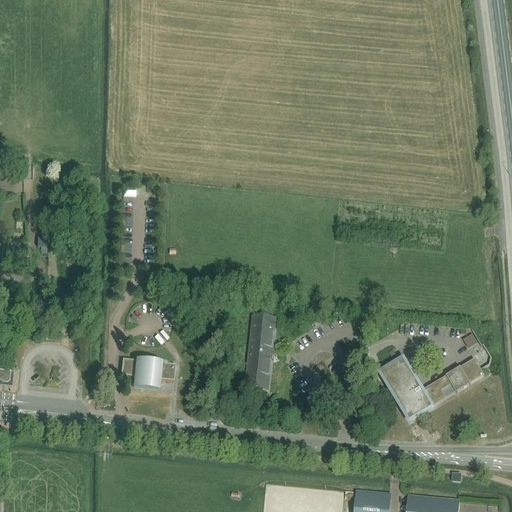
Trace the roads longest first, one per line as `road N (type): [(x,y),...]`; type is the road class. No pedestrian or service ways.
road 1 (unclassified): [(476,0),(502,248)]
road 2 (unclassified): [(347,449),(173,431)]
road 3 (unclassified): [(0,416),(173,431)]
road 4 (unclassified): [(347,449),(511,465)]
road 5 (unclassified): [(511,450),(347,449)]
road 6 (track): [(64,316),(51,225),(62,212),(86,217)]
road 7 (track): [(54,272),(33,263),(27,159)]
